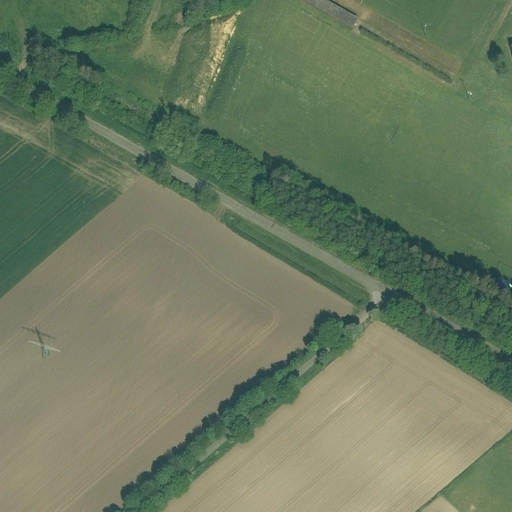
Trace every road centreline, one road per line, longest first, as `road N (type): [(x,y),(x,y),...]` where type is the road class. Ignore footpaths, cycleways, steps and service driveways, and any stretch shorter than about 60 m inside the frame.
road 1 (unclassified): [(0,70),(387,294)]
road 2 (unclassified): [(387,294),(144,511)]
road 3 (unclassified): [(387,294),(511,362)]
